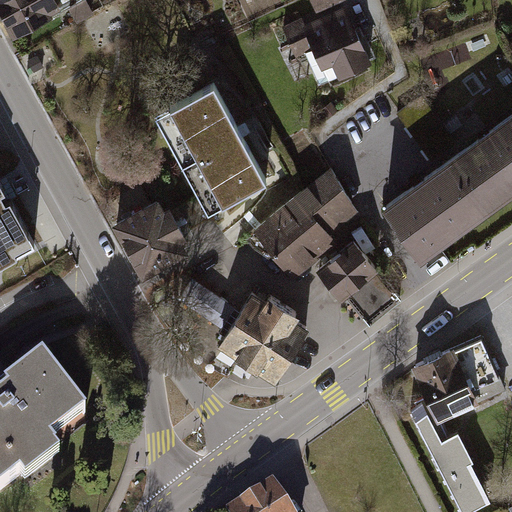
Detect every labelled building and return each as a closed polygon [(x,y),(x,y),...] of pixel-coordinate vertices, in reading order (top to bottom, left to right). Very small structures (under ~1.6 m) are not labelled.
[(63,0),(0,0),(0,13),(16,43),(71,15),(63,0)] [(314,0),(318,9),(338,0),(314,0)] [(352,8),(285,36),(297,63),(315,56),(322,74),(336,68),(343,85),(378,70),(352,8)] [(215,80),(156,111),(209,210),(268,178),(215,80)] [(398,113),(435,158),(458,139),(421,94),(398,113)] [(511,194),(511,113),(451,157),(489,211),(511,194)] [(489,211),(451,157),(383,207),(421,260),(489,211)] [(0,165),(0,273),(44,251),(0,165)] [(292,206),(256,235),(296,281),(340,248),(334,239),(365,218),(345,192),(333,177),(305,197),(292,206)] [(161,197),(119,218),(144,268),(185,248),(178,233),(185,230),(173,207),(167,210),(161,197)] [(357,244),(323,274),(367,323),(401,293),(385,276),(357,244)] [(310,329),(257,295),(226,344),(280,377),(310,329)] [(479,336),(413,367),(424,392),(407,400),(458,511),(462,511),(490,499),(452,416),(505,392),(479,336)] [(0,504),(26,486),(33,496),(74,466),(62,451),(99,425),(49,357),(4,390),(10,397),(0,404),(0,504)] [(296,511),(284,490),(245,511),(296,511)]
